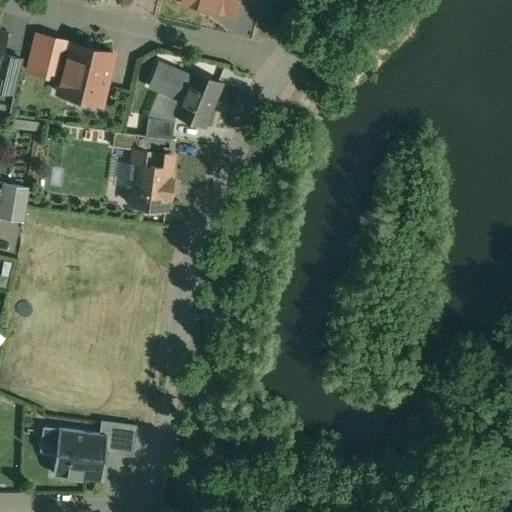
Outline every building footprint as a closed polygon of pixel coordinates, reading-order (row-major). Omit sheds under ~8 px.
[(181,0),(181,2),(231,14),(234,0),(181,0)] [(70,42),(36,33),(27,70),(45,75),(47,70),(62,74),(70,42)] [(113,52),(70,42),(62,74),(58,92),(100,102),(113,52)] [(20,58),(0,52),(0,89),(12,93),(20,58)] [(205,75),(192,70),(189,76),(158,62),(149,85),(180,98),(173,114),(203,127),(221,82),(208,77),(210,74),(207,72),(205,75)] [(174,120),(147,116),(145,134),(171,138),(174,120)] [(117,144),(131,145),(132,132),(118,131),(117,144)] [(172,153),(133,147),(130,164),(135,164),(133,180),(128,184),(126,195),(130,200),(130,204),(146,206),(149,209),(159,211),(162,208),(165,208),(167,196),(170,196),(172,179),(169,179),(172,153)] [(29,187),(2,182),(0,196),(0,217),(23,221),(29,187)] [(137,426),(101,421),(99,433),(107,434),(105,452),(133,456),(137,426)] [(44,426),(41,450),(56,452),(59,428),(44,426)] [(99,433),(59,428),(56,452),(53,475),(101,481),(105,452),(107,434),(99,433)]
